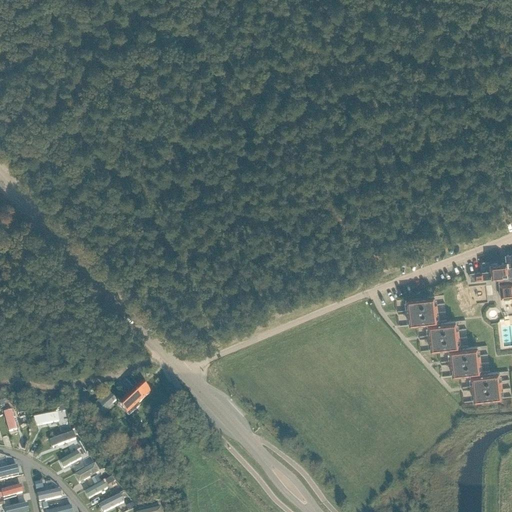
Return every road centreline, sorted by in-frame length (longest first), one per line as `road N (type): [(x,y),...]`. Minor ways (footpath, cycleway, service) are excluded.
road 1 (unclassified): [(183,373),(511,236)]
road 2 (secondary): [(183,373),(0,179)]
road 3 (track): [(0,385),(80,386),(168,357)]
